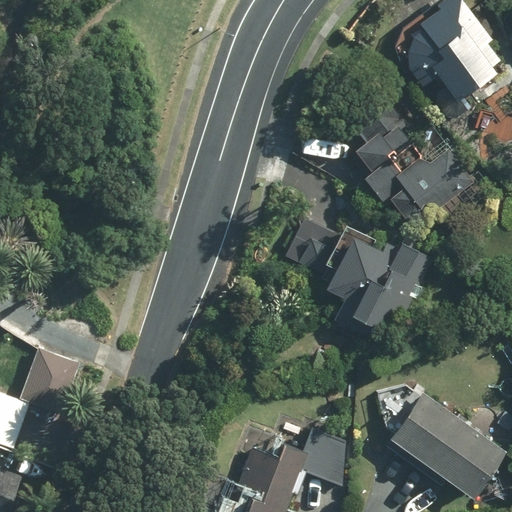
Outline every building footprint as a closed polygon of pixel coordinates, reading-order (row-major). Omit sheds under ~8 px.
[(502,58),(457,0),(433,0),(408,18),(407,20),(406,21),(405,22),(404,23),(403,24),(402,26),(401,27),(400,28),(399,30),(398,31),(398,33),(397,34),(396,36),(396,37),(395,39),(395,40),(394,42),(394,44),(394,45),(393,47),(393,48),(393,50),(393,52),(393,53),(393,55),(393,57),(393,58),(393,60),(394,62),(394,63),(394,65),(395,66),(413,91),(432,76),(449,99),(502,58)] [(400,232),(471,182),(444,143),(417,162),(391,126),(376,137),(370,128),(341,148),(400,232)] [(335,222),(333,229),(300,216),(283,258),(325,275),(318,292),(342,302),(332,328),(391,352),(429,260),(335,222)] [(416,390),(381,438),(465,498),(500,449),(416,390)] [(0,445),(10,448),(25,400),(0,392),(0,445)] [(308,454),(249,427),(209,511),(290,511),(283,509),(308,454)] [(0,511),(2,511),(17,479),(0,471),(0,511)]
